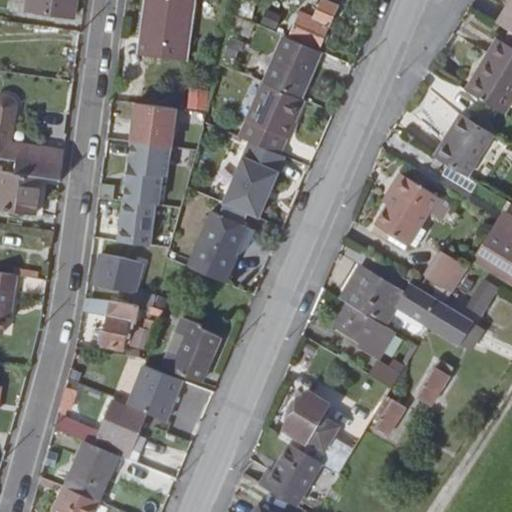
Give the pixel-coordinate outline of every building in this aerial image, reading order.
[(77,0),(30,0),(28,13),(75,19),(77,0)] [(155,25),(143,24),(138,54),(187,61),(195,0),(146,0),(145,9),(157,10),(155,25)] [(307,0),(290,37),(318,50),(336,9),(316,0),(307,0)] [(511,0),(499,23),(511,31),(511,0)] [(145,9),(143,24),(155,25),(157,10),(145,9)] [(298,97),(318,50),(290,37),(282,34),(262,80),(267,82),(298,97)] [(511,45),(501,39),(468,90),(507,114),(511,106),(511,45)] [(280,155),(304,100),(298,97),(267,82),(241,137),(253,143),(280,155)] [(188,87),(187,109),(208,110),(209,88),(188,87)] [(15,173),(41,176),(62,180),(65,161),(51,159),(53,148),(20,143),(24,112),(22,107),(21,105),(19,103),(16,101),(12,100),(8,101),(6,102),(3,104),(2,106),(1,108),(0,114),(0,157),(17,160),(15,173)] [(173,147),(178,108),(137,102),(131,141),(173,147)] [(465,114),(438,157),(468,177),(495,133),(465,114)] [(173,147),(131,141),(123,201),(158,205),(160,206),(164,176),(169,177),(173,147)] [(253,143),(226,204),(261,219),(286,158),(280,155),(253,143)] [(66,150),(53,148),(51,159),(65,161),(66,150)] [(15,173),(2,171),(0,183),(0,210),(35,214),(41,176),(15,173)] [(398,195),(388,211),(421,231),(441,198),(404,176),(394,192),(398,195)] [(123,201),(117,242),(152,247),(158,205),(123,201)] [(511,215),(503,210),(498,219),(511,228),(511,215)] [(421,231),(388,211),(380,223),(414,242),(421,231)] [(191,268),(228,284),(239,258),(251,249),(246,243),(252,229),(214,213),(191,268)] [(511,228),(498,219),(474,259),(511,281),(511,228)] [(246,243),(251,249),(258,232),(252,229),(246,243)] [(4,246),(44,248),(44,234),(5,233),(4,246)] [(427,278),(443,288),(453,293),(468,268),(442,253),(427,278)] [(118,289),(115,303),(139,305),(152,307),(155,308),(158,297),(134,294),(133,292),(124,290),(126,274),(138,277),(141,262),(108,256),(106,263),(102,262),(96,286),(118,289)] [(19,276),(39,279),(40,273),(15,269),(14,275),(19,276)] [(437,298),(410,283),(403,295),(361,270),(341,301),(347,304),(384,326),(396,306),(431,328),(446,304),(437,298)] [(14,275),(0,272),(0,334),(3,335),(6,317),(11,289),(17,291),(19,276),(14,275)] [(499,287),(486,279),(470,304),(484,313),(499,287)] [(443,288),(437,298),(446,304),(453,293),(443,288)] [(13,318),(17,291),(11,289),(6,317),(13,318)] [(115,303),(84,299),(82,311),(108,315),(104,346),(124,349),(128,329),(135,330),(139,305),(115,303)] [(384,326),(347,304),(336,327),(364,342),(362,345),(380,356),(395,332),(384,326)] [(476,321),(446,304),(431,328),(460,345),(476,321)] [(202,384),(224,335),(204,326),(185,319),(178,333),(188,337),(179,358),(169,354),(162,368),(202,384)] [(380,361),(371,377),(393,390),(420,346),(411,341),(394,369),(380,361)] [(440,358),(434,355),(431,361),(436,364),(440,358)] [(432,405),(455,367),(440,358),(436,364),(416,396),(432,405)] [(118,456),(127,460),(128,459),(138,436),(154,401),(122,386),(101,434),(59,414),(55,427),(88,442),(118,456)] [(66,386),(61,406),(69,409),(76,390),(66,386)] [(280,438),(293,446),(301,450),(307,439),(324,450),(318,461),(324,464),(342,474),(357,449),(334,434),(340,425),(323,413),(331,400),(311,387),(280,438)] [(406,407),(392,399),(375,426),(388,435),(406,407)] [(138,436),(128,459),(138,463),(149,441),(138,436)] [(67,488),(99,501),(118,456),(88,442),(67,488)] [(270,472),(262,486),(297,507),(324,464),(318,461),(301,450),(293,446),(276,475),(270,472)] [(386,460),(375,453),(359,479),(370,486),(386,460)] [(56,511),(93,511),(99,501),(67,488),(56,511)]
